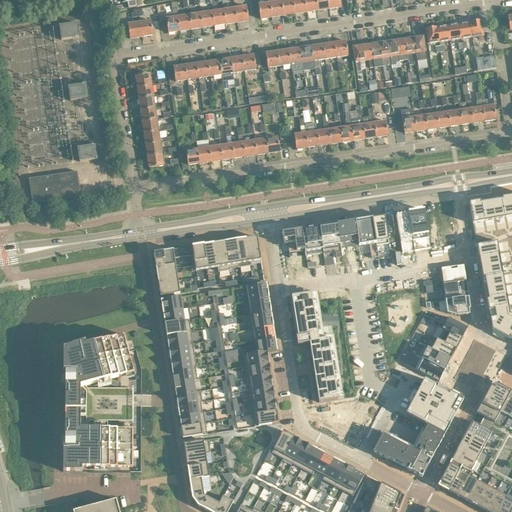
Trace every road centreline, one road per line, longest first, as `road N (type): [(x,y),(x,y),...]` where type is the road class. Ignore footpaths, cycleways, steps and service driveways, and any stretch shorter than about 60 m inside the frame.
road 1 (residential): [(495,0),(117,57),(132,187)]
road 2 (residential): [(511,133),(132,187)]
road 3 (tertiary): [(265,213),(511,173)]
road 4 (residential): [(356,279),(375,383),(395,393),(360,457)]
road 5 (residential): [(360,457),(301,422),(278,292)]
road 6 (tertiary): [(0,256),(141,232)]
road 7 (residential): [(0,503),(139,484)]
road 8 (residential): [(490,372),(422,492)]
road 9 (tertiary): [(141,232),(265,213)]
